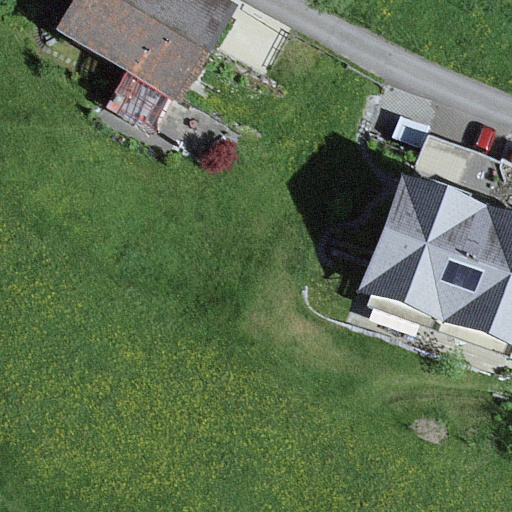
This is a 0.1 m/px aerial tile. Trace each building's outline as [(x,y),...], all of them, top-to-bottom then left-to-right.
[(227,15),(200,0),(70,0),(51,33),(176,105),(227,15)] [(424,141),(408,187),(480,212),(497,166),(424,141)] [(511,165),(499,161),(497,166),(480,212),(511,223),(511,165)] [(439,325),(480,212),(408,187),(397,183),(357,295),(439,325)] [(511,223),(480,212),(439,325),(511,350),(511,223)]
